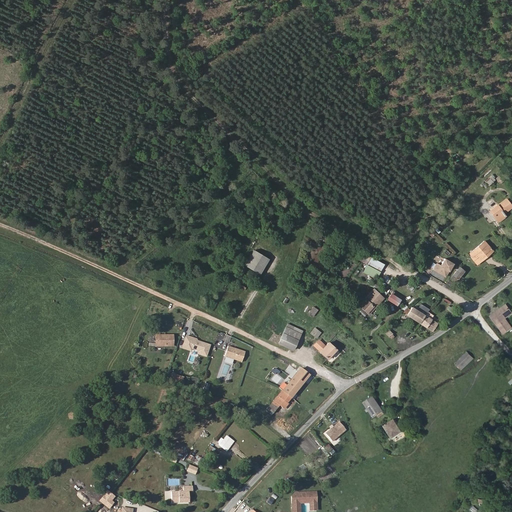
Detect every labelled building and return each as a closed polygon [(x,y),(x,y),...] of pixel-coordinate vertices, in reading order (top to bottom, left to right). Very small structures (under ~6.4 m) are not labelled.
[(489,185),(498,177),(495,173),(485,180),(489,185)] [(498,205),(493,209),(497,214),(500,217),(505,214),(505,212),(511,207),(511,204),(507,199),(499,206),(498,205)] [(474,252),(483,259),(488,255),(489,256),(493,252),(484,242),(474,252)] [(261,275),(270,258),(253,249),(244,266),(261,275)] [(484,261),(483,259),(474,252),(470,255),(474,259),(476,258),(481,263),(484,261)] [(363,253),(360,259),(367,263),(371,257),(363,253)] [(376,278),(384,265),(372,258),(365,271),(376,278)] [(476,258),(474,259),(472,261),(478,266),(481,263),(476,258)] [(437,264),(434,270),(447,277),(454,264),(445,259),(441,266),(437,264)] [(475,287),(482,280),(480,278),(484,274),(480,269),(470,281),(475,287)] [(360,305),(369,314),(383,296),(374,289),(363,302),(360,305)] [(392,295),(389,299),(397,304),(400,300),(400,299),(392,295)] [(511,315),(511,310),(507,305),(491,317),(505,336),(511,330),(511,324),(507,319),(511,315)] [(314,306),(309,313),(314,316),(319,309),(314,306)] [(421,322),(425,314),(417,310),(412,307),(408,315),(421,322)] [(432,319),(425,314),(421,322),(428,326),(432,319)] [(324,318),(320,315),(315,321),(319,324),(324,318)] [(438,322),(432,319),(428,326),(433,330),(438,322)] [(288,324),(284,331),(283,334),(298,340),(298,339),(302,330),(288,324)] [(316,327),(311,332),(317,338),(322,332),(316,327)] [(219,332),(215,346),(223,349),(225,342),(229,343),(232,335),(219,332)] [(295,347),(298,340),(283,334),(281,339),(279,343),(293,350),(295,347)] [(173,336),(156,335),(156,346),(173,346),(173,336)] [(194,339),(185,336),(181,347),(190,350),(190,348),(198,351),(197,353),(205,356),(209,345),(193,340),(194,339)] [(326,346),(323,343),(320,340),(315,345),(320,351),(320,352),(328,358),(336,350),(329,343),(328,343),(326,346)] [(454,347),(449,344),(444,350),(449,354),(454,347)] [(245,352),(228,346),(225,356),(242,362),(245,352)] [(457,363),(462,369),(473,359),(468,353),(457,363)] [(291,381),(299,388),(308,377),(301,371),(291,381)] [(182,377),(172,374),(170,380),(180,384),(182,377)] [(282,391),(288,383),(284,380),(278,387),(282,391)] [(282,391),(274,400),(281,406),(283,407),(299,388),(291,381),(288,383),(282,391)] [(365,405),(369,410),(378,404),(374,398),(365,405)] [(281,406),(274,400),(267,410),(271,415),(272,416),(281,406)] [(384,413),(378,404),(369,410),(375,419),(384,413)] [(326,433),(332,441),(346,430),(339,422),(326,433)] [(389,427),(395,437),(404,430),(397,422),(389,427)] [(205,431),(200,438),(204,440),(208,434),(205,431)] [(228,449),(233,441),(226,436),(220,443),(228,449)] [(187,470),(196,474),(198,469),(189,465),(187,470)] [(171,491),(171,502),(188,501),(196,502),(197,491),(201,492),(201,486),(183,485),(183,490),(179,489),(179,491),(171,491)] [(295,506),(297,511),(304,511),(304,510),(315,507),(316,511),(323,511),(318,496),(307,499),(307,500),(304,501),(304,500),(298,502),(295,506)]
